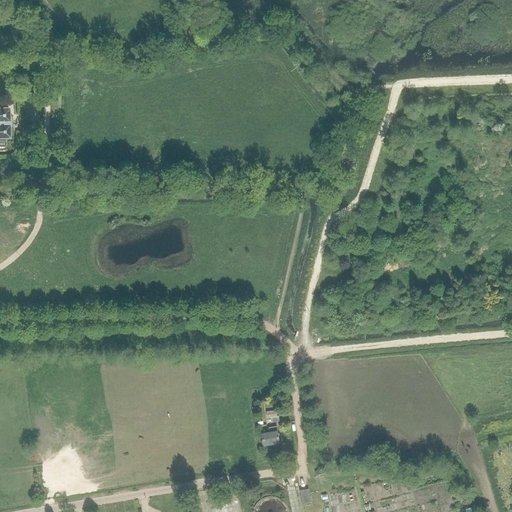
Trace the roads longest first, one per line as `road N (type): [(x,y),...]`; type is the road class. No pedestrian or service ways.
road 1 (residential): [(42,511),(295,468),(302,436)]
road 2 (track): [(276,334),(251,319),(221,316),(0,325)]
road 3 (track): [(45,187),(300,188)]
road 4 (track): [(306,354),(511,332)]
road 5 (track): [(300,188),(324,184),(341,164),(357,93)]
